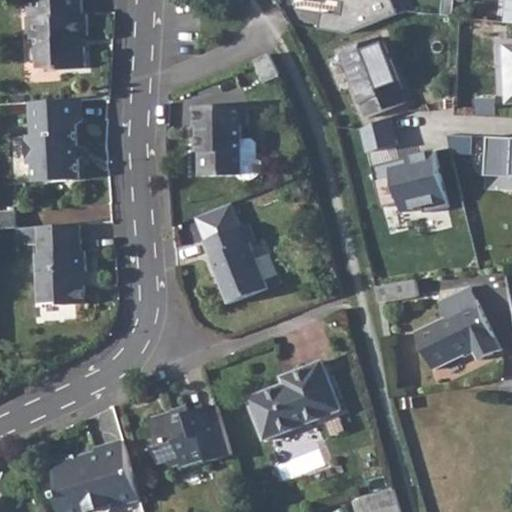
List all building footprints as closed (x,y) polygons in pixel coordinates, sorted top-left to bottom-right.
[(80,0),(32,0),(32,4),(33,17),(27,17),(28,39),(38,39),(40,67),(59,66),(60,69),(86,67),(85,46),(81,46),(81,35),(88,35),(87,13),(81,13),(80,0)] [(298,0),(300,2),(343,9),(341,16),(326,13),(323,30),(350,35),(395,12),(392,0),(298,0)] [(385,37),(343,53),(364,104),(365,103),(371,117),(408,102),(403,89),(405,88),(385,37)] [(269,52),(254,58),(268,79),(282,74),(281,72),(276,64),(269,52)] [(80,96),(28,100),(31,131),(25,131),(27,160),(33,160),(35,177),(78,174),(76,123),(81,118),(80,96)] [(246,103),(194,104),(194,123),(197,123),(197,135),(200,135),(201,173),(238,171),(241,175),(251,175),(260,168),(260,158),(256,154),(256,138),(252,135),(241,135),(241,121),(246,121),(246,103)] [(511,139),(488,138),(486,172),(511,173),(511,139)] [(444,201),(431,151),(373,166),(383,202),(395,204),(397,213),(444,201)] [(17,208),(0,208),(0,225),(17,225),(17,208)] [(79,220),(39,223),(40,240),(41,251),(37,252),(42,300),(65,298),(65,302),(89,300),(87,282),(84,282),(83,268),(88,268),(87,248),(82,248),(79,220)] [(249,221),(207,238),(232,301),(270,285),(252,240),(256,237),(249,221)] [(39,223),(17,225),(18,242),(40,240),(39,223)] [(0,226),(1,242),(18,242),(17,225),(0,226)] [(418,280),(378,287),(381,302),(421,296),(418,280)] [(450,317),(420,332),(438,370),(477,350),(482,360),(504,349),(474,287),(443,302),(450,317)] [(297,379),(252,397),(268,439),(343,409),(323,360),(294,372),(297,379)] [(233,456),(219,405),(193,412),(192,410),(157,420),(164,445),(160,446),(165,463),(170,461),(178,465),(184,464),(185,466),(202,461),(201,457),(212,454),(215,461),(233,456)] [(141,495),(125,438),(103,444),(97,447),(99,454),(57,467),(63,487),(59,489),(65,511),(78,511),(91,508),(97,511),(106,511),(113,510),(117,501),(141,495)] [(402,511),(395,487),(365,497),(368,511),(402,511)]
